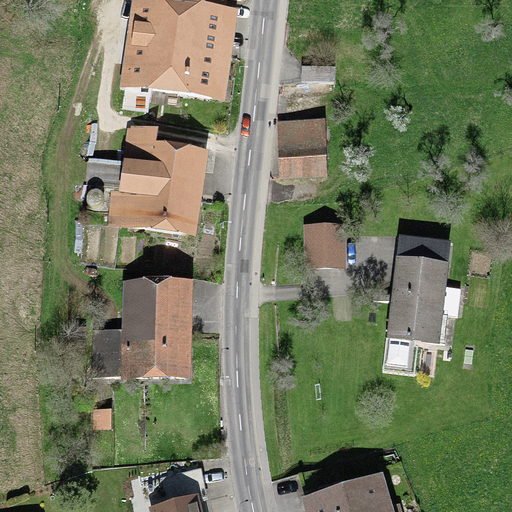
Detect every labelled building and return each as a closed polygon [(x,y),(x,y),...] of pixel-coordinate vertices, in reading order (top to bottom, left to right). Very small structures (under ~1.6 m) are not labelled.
[(211,98),(225,0),(138,0),(121,111),(147,114),(152,90),(211,98)] [(302,83),(334,84),(334,70),(302,68),(302,83)] [(284,177),(325,176),(323,125),(283,126),(284,177)] [(156,133),(134,130),(128,168),(116,166),(109,224),(191,236),(202,156),(154,148),(156,133)] [(93,192),(88,196),(86,202),(90,208),(96,209),(102,206),(103,199),(100,194),(93,192)] [(306,229),(307,269),(343,268),(343,228),(306,229)] [(443,288),(448,247),(401,241),(386,366),(407,369),(410,341),(436,345),(440,316),(457,318),(460,291),(443,288)] [(125,336),(94,337),(92,379),(185,378),(187,287),(127,288),(125,336)] [(74,328),(73,350),(85,350),(85,328),(74,328)] [(154,511),(153,511),(197,511),(195,503),(205,501),(199,471),(162,479),(168,509),(154,511)] [(388,511),(380,480),(306,502),(309,511),(388,511)]
